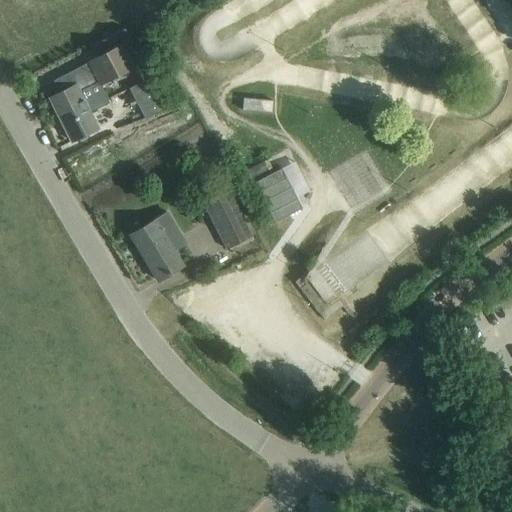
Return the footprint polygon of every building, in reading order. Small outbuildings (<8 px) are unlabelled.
[(53,80),(59,92),(75,84),(79,91),(88,86),(99,81),(100,83),(133,66),(133,65),(141,61),(124,28),(97,43),(103,54),(53,80)] [(129,89),(144,118),(165,109),(149,78),(129,89)] [(99,81),(88,86),(96,101),(97,104),(108,98),(100,83),(99,81)] [(49,97),(60,119),(71,141),(97,128),(86,106),(79,91),(75,84),(59,92),(49,97)] [(254,182),(274,221),(301,207),(281,169),(254,182)] [(204,204),(226,249),(252,236),(229,191),(204,204)] [(155,219),(130,235),(158,280),(183,265),(155,219)]
